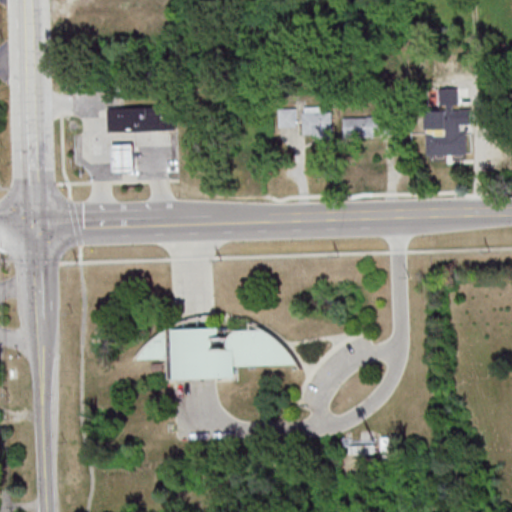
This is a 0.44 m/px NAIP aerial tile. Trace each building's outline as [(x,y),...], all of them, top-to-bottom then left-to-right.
[(428,155),(467,155),(467,133),(461,133),(461,110),(451,110),(451,103),(427,104),(428,155)] [(176,129),(176,106),(107,108),(108,132),(176,129)] [(333,107),(304,107),(304,138),(333,138),(333,107)] [(298,127),(298,108),(280,108),(280,127),(298,127)] [(345,117),(345,137),(380,137),(380,117),(345,117)] [(135,173),(134,145),(112,145),(114,174),(135,173)] [(171,380),(237,376),(237,366),(288,364),(285,324),(140,331),(141,359),(169,357),(171,380)]
